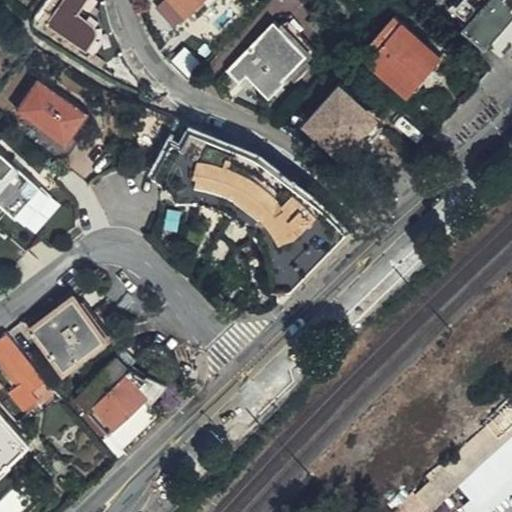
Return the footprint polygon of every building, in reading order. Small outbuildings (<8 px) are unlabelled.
[(65,0),(46,26),(85,52),(88,48),(92,43),(94,36),(93,32),(90,27),(76,16),(87,0),(65,0)] [(168,0),(184,17),(185,15),(202,0),(168,0)] [(220,0),(202,0),(185,15),(193,24),(220,0)] [(487,47),(511,17),(511,2),(509,0),(465,0),(451,16),(487,47)] [(272,98),(311,57),(274,22),(228,71),(242,85),(249,78),(272,98)] [(384,28),(361,53),(368,60),(367,61),(405,93),(408,90),(412,91),(416,88),(418,84),(417,80),(426,69),(430,69),(434,67),(436,64),(435,59),(437,56),(399,23),(390,33),(384,28)] [(15,109),(65,146),(75,132),(87,117),(38,79),(15,109)] [(386,133),(380,127),(351,102),(355,98),(337,83),(303,123),(356,167),(386,133)] [(351,102),(380,127),(387,119),(358,95),(355,98),(351,102)] [(278,287),(295,287),(348,229),(324,203),(267,162),(239,148),(193,129),(184,144),(175,140),(171,149),(161,144),(166,135),(176,119),(139,106),(123,126),(137,147),(136,162),(165,180),(173,187),(181,200),(204,202),(228,208),(237,212),(252,223),(258,230),(267,243),(273,261),(277,277),(278,287)] [(184,144),(193,129),(179,121),(176,119),(166,135),(175,140),(184,144)] [(75,132),(65,146),(68,156),(82,138),(75,132)] [(0,203),(23,225),(54,193),(0,141),(0,203)] [(105,338),(78,301),(38,331),(68,372),(92,355),(89,350),(105,338)] [(52,389),(7,335),(3,338),(0,340),(0,358),(5,364),(4,365),(21,386),(12,392),(26,410),(52,389)] [(130,373),(117,362),(77,400),(110,435),(151,399),(153,385),(138,378),(130,373)] [(511,426),(511,409),(500,421),(509,430),(511,426)] [(0,471),(30,444),(0,411),(0,471)] [(459,459),(472,473),(485,461),(511,435),(511,426),(509,430),(500,421),(459,459)] [(453,469),(447,462),(429,480),(435,487),(453,469)]
